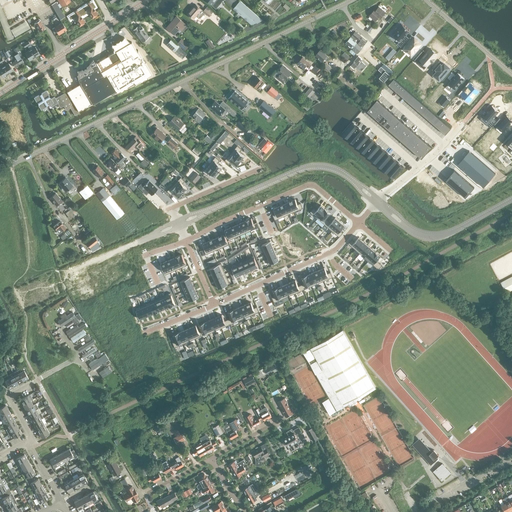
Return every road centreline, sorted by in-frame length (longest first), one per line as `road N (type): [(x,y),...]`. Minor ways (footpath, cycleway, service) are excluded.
road 1 (unclassified): [(0,170),(352,0)]
road 2 (residential): [(186,241),(308,184),(357,223)]
road 3 (tertiary): [(0,93),(148,0)]
road 4 (residential): [(213,304),(332,250),(357,223)]
road 5 (unclassified): [(354,183),(337,170),(305,168),(203,212)]
road 6 (residential): [(27,441),(8,396),(78,356)]
